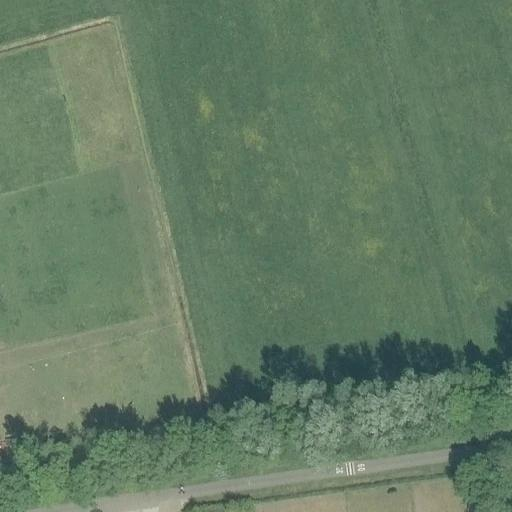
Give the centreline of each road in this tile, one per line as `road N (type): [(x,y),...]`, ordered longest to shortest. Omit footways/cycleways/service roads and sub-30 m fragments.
road 1 (residential): [(79,511),(348,470)]
road 2 (unclassified): [(348,470),(511,447)]
